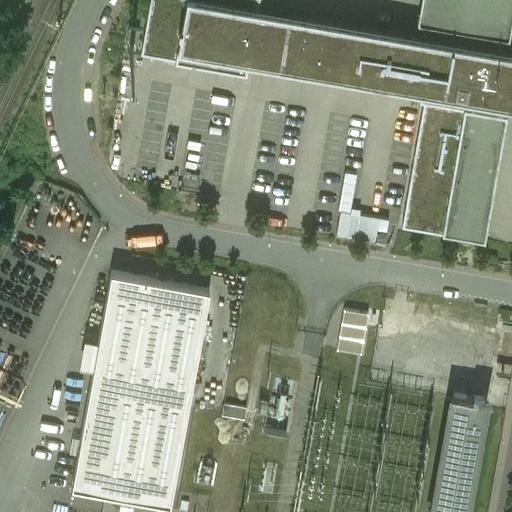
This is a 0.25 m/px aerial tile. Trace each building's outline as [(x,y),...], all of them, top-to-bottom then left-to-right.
[(150,0),(141,52),(175,58),(246,71),(249,59),(277,64),(422,89),(420,101),(424,102),(402,225),(485,239),(507,114),(499,112),(501,103),(509,105),(509,104),(511,104),(511,50),(500,48),(501,38),(509,39),(511,23),(511,0),(421,0),(417,23),(426,24),(424,35),(287,11),(258,6),(258,0),(150,0)] [(210,288),(111,270),(79,446),(72,485),(106,492),(170,503),(173,486),(188,406),(210,288)] [(361,352),(369,311),(343,306),(335,347),(361,352)] [(0,416),(1,413),(0,412),(22,358),(0,349),(0,416)] [(465,511),(487,399),(452,393),(450,406),(448,406),(444,429),(446,429),(430,511),(465,511)] [(246,407),(224,403),(222,415),(244,418),(246,407)]
